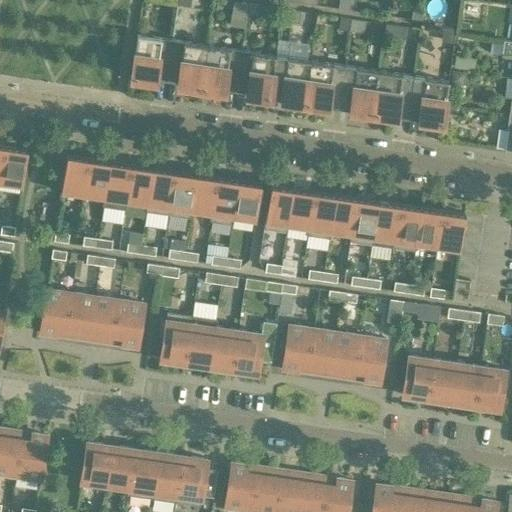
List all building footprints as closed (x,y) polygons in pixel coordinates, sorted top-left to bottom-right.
[(352,10),(352,0),(338,0),(337,8),(352,10)] [(245,15),(247,3),(233,1),(231,13),(245,15)] [(258,3),(248,2),(247,13),(256,15),(258,3)] [(413,7),(411,17),(420,19),(422,8),(413,7)] [(298,22),(300,11),(282,8),(280,20),(298,22)] [(340,16),(338,28),(348,30),(350,17),(340,16)] [(363,32),(365,20),(350,18),(349,26),(349,30),(363,32)] [(386,22),(384,36),(404,39),(406,25),(386,22)] [(454,30),(441,28),(440,38),(453,40),(454,30)] [(130,76),(165,81),(171,39),(136,34),(130,76)] [(205,44),(171,39),(165,81),(199,86),(205,44)] [(511,55),(511,40),(503,40),(501,54),(511,55)] [(240,49),(205,44),(199,86),(234,92),(240,49)] [(274,54),(240,49),(234,92),(268,97),(274,54)] [(309,60),(274,54),(268,97),(303,102),(309,60)] [(456,54),(454,66),(469,68),(471,56),(456,54)] [(344,65),(309,60),(303,102),(337,107),(344,65)] [(378,70),(344,65),(337,107),(372,112),(378,70)] [(413,75),(378,70),(372,112),(406,117),(413,75)] [(452,70),(450,82),(463,83),(464,71),(452,70)] [(413,75),(406,117),(441,122),(448,80),(413,75)] [(4,144),(0,170),(0,181),(21,185),(26,147),(4,144)] [(60,191),(82,194),(88,156),(66,153),(60,191)] [(109,159),(88,156),(82,194),(104,197),(109,159)] [(131,162),(109,159),(104,197),(103,206),(124,209),(125,200),(131,162)] [(152,166),(131,162),(125,200),(146,203),(145,210),(146,211),(152,166)] [(174,169),(152,166),(146,211),(167,214),(174,169)] [(195,172),(174,169),(167,214),(188,217),(195,172)] [(216,175),(195,172),(188,217),(189,217),(190,210),(210,213),(209,220),(210,220),(216,175)] [(238,178),(216,175),(210,220),(231,223),(238,178)] [(238,178),(231,223),(232,223),(233,216),(254,219),(260,181),(238,178)] [(263,228),(285,231),(292,186),(270,183),(263,228)] [(313,189),(292,186),(285,231),(286,231),(287,224),(307,227),(306,234),(307,234),(313,189)] [(335,193),(313,189),(307,234),(328,237),(335,193)] [(356,196),(335,193),(328,237),(329,237),(330,230),(350,233),(349,240),(356,196)] [(377,199),(356,196),(349,240),(371,244),(377,199)] [(399,202),(377,199),(371,244),(372,244),(373,237),(392,239),(391,247),(392,247),(399,202)] [(420,205),(399,202),(392,247),(414,250),(420,205)] [(441,208),(420,205),(414,250),(415,243),(436,246),(441,208)] [(441,208),(436,246),(458,249),(464,211),(441,208)] [(0,233),(13,235),(15,226),(1,224),(0,227),(0,233)] [(54,231),(53,240),(67,242),(68,233),(54,231)] [(82,244),(97,247),(98,238),(83,235),(82,244)] [(98,238),(97,247),(111,249),(112,240),(98,238)] [(0,249),(11,251),(12,241),(0,239),(0,249)] [(125,251),(139,253),(141,244),(127,242),(125,251)] [(141,244),(139,253),(154,255),(156,246),(141,244)] [(52,248),(50,257),(64,259),(66,250),(52,248)] [(167,257),(182,259),(183,250),(168,248),(167,257)] [(183,250),(182,259),(196,261),(197,252),(183,250)] [(85,262),(99,264),(100,255),(86,253),(85,262)] [(210,263),(225,265),(226,256),(211,254),(210,263)] [(114,257),(100,255),(99,264),(113,266),(114,257)] [(226,256),(225,265),(239,268),(240,258),(226,256)] [(145,271),(159,273),(161,264),(147,262),(145,271)] [(264,271),(279,273),(280,264),(266,262),(264,271)] [(179,267),(161,264),(159,273),(159,274),(177,277),(179,267)] [(280,264),(279,273),(294,276),(295,267),(280,264)] [(307,277),(322,280),(323,271),(308,268),(307,277)] [(220,283),(221,273),(205,271),(204,281),(207,281),(206,289),(218,291),(220,283)] [(323,271),(322,280),(336,282),(337,273),(323,271)] [(237,276),(221,273),(220,283),(236,286),(237,276)] [(350,284),(365,286),(366,277),(351,275),(350,284)] [(366,277),(365,286),(379,288),(380,279),(366,277)] [(455,277),(452,299),(467,301),(471,279),(455,277)] [(280,292),(280,291),(281,282),(265,280),(264,290),(280,292)] [(392,290),(407,292),(409,283),(394,281),(392,290)] [(281,282),(280,291),(294,293),(295,284),(281,282)] [(409,283),(407,292),(422,294),(424,285),(409,283)] [(430,286),(429,295),(443,297),(444,288),(430,286)] [(39,331),(64,335),(71,291),(46,287),(39,331)] [(327,298),(341,300),(342,291),(328,289),(327,298)] [(94,295),(71,291),(64,335),(88,338),(94,295)] [(342,291),(341,300),(355,302),(356,293),(342,291)] [(118,298),(94,295),(88,338),(111,342),(118,298)] [(118,298),(111,342),(136,345),(143,302),(118,298)] [(387,307),(401,309),(403,300),(389,298),(387,307)] [(403,300),(401,309),(401,311),(417,313),(417,312),(419,302),(403,300)] [(446,317),(462,319),(463,309),(447,307),(446,317)] [(463,309),(462,319),(478,321),(479,311),(463,309)] [(159,358),(184,362),(191,314),(166,311),(159,358)] [(487,312),(485,322),(501,325),(503,315),(487,312)] [(192,315),(191,314),(184,362),(208,365),(213,325),(191,322),(192,315)] [(282,367),(306,370),(313,327),(288,323),(282,367)] [(237,329),(213,325),(208,365),(231,369),(237,329)] [(336,330),(313,327),(306,370),(330,374),(336,330)] [(262,332),(237,329),(231,369),(256,372),(262,332)] [(360,334),(336,330),(330,374),(354,377),(360,334)] [(360,334),(354,377),(378,381),(385,337),(360,334)] [(401,394),(426,397),(432,357),(407,354),(401,394)] [(456,361),(432,357),(426,397),(450,401),(456,361)] [(479,364),(456,361),(450,401),(473,404),(479,364)] [(479,364),(473,404),(498,408),(504,368),(479,364)] [(21,430),(0,426),(0,471),(15,474),(21,430)] [(46,434),(21,430),(15,474),(40,477),(46,434)] [(80,480),(105,484),(110,443),(86,440),(80,480)] [(134,447),(110,443),(105,484),(127,487),(126,494),(127,494),(134,447)] [(158,450),(134,447),(127,494),(151,498),(158,450)] [(182,454),(158,450),(151,498),(175,501),(179,468),(182,454)] [(182,454),(179,468),(175,501),(199,505),(201,495),(212,496),(216,470),(205,468),(206,457),(182,454)] [(224,505),(249,508),(255,465),(231,461),(224,505)] [(279,468),(255,465),(249,508),(272,511),(279,468)] [(296,511),(303,472),(279,468),(272,511),(273,511),(296,511)] [(320,511),(326,475),(303,472),(296,511),(320,511)] [(346,511),(351,479),(326,475),(320,511),(346,511)] [(371,511),(396,511),(400,486),(375,482),(371,511)] [(420,511),(424,489),(400,486),(396,511),(420,511)] [(444,511),(447,493),(424,489),(420,511),(444,511)] [(468,511),(471,496),(447,493),(444,511),(468,511)] [(494,511),(496,500),(471,496),(468,511),(494,511)]
